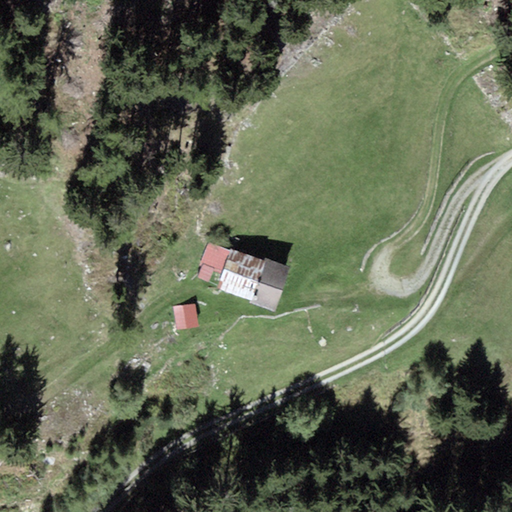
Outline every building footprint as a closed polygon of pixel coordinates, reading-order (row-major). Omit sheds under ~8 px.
[(214,271),(222,274),(231,252),(210,242),(200,265),(203,266),(214,271)] [(222,274),(217,286),(251,299),(265,261),(232,249),(231,252),(222,274)] [(250,302),(275,312),(292,266),(267,256),(265,261),(251,299),(250,302)] [(209,282),(214,271),(203,266),(198,277),(209,282)] [(196,303),(175,305),(177,330),(198,328),(196,303)]
